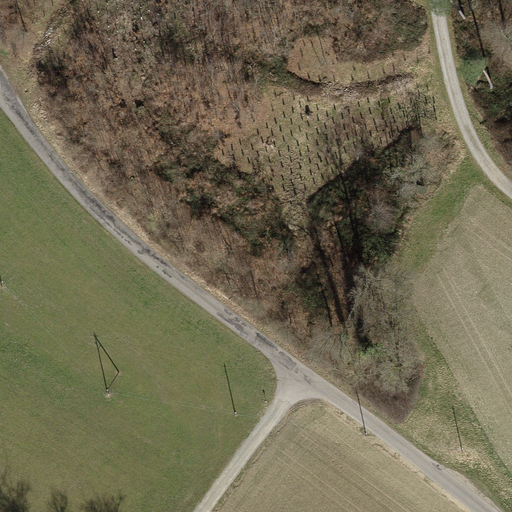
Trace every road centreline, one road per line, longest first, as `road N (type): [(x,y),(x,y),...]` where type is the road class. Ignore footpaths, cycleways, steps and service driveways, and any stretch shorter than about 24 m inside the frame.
road 1 (unclassified): [(490,511),(95,207),(0,94)]
road 2 (track): [(511,187),(475,151),(432,22),(432,0)]
road 3 (track): [(303,373),(198,511)]
